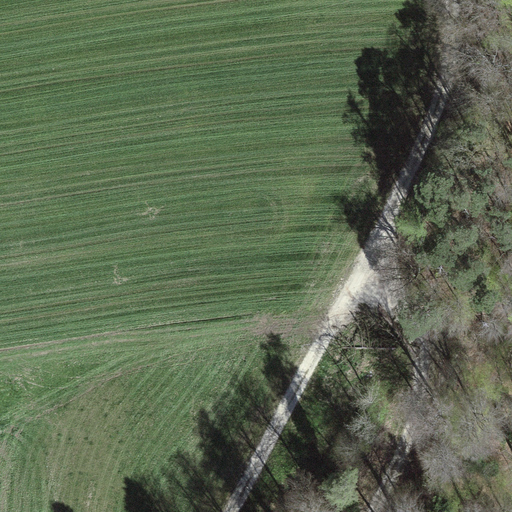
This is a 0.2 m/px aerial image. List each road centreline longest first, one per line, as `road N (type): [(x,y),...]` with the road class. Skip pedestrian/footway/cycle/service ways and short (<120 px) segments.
road 1 (track): [(364,287),(438,96),(451,52),(449,0)]
road 2 (track): [(230,511),(364,287)]
road 3 (track): [(371,511),(393,463),(420,355),(408,323),(364,287)]
